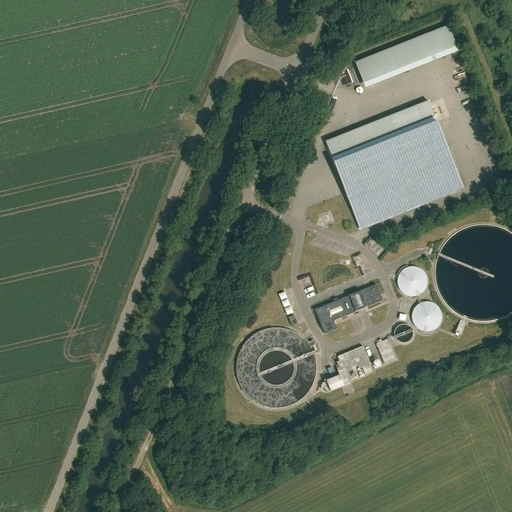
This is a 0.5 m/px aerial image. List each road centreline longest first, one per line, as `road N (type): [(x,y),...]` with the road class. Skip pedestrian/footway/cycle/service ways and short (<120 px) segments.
road 1 (unclassified): [(48,511),(230,46)]
road 2 (track): [(240,204),(117,511)]
road 3 (unclassified): [(240,204),(295,72)]
